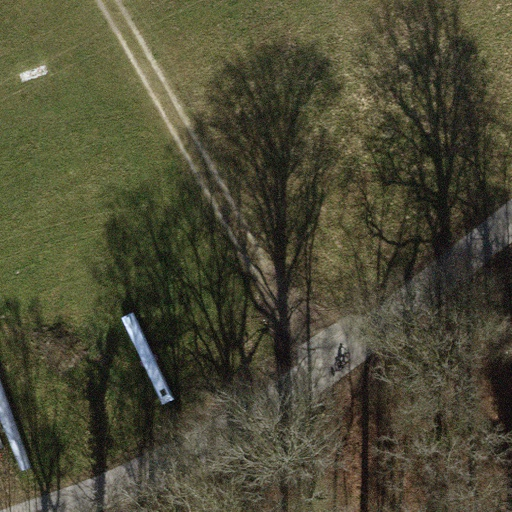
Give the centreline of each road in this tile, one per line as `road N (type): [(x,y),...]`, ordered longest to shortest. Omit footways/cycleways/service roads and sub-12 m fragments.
road 1 (unclassified): [(198,511),(246,486),(323,371),(511,220)]
road 2 (track): [(110,0),(323,371)]
